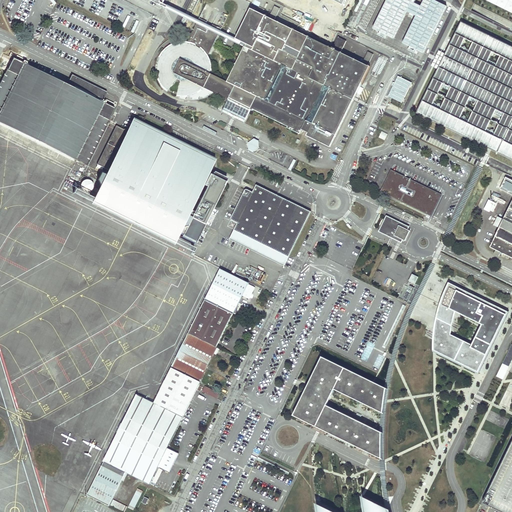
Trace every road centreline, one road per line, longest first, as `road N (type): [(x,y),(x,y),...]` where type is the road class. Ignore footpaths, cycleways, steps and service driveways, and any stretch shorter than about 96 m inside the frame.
road 1 (unclassified): [(0,34),(324,194)]
road 2 (unclassified): [(329,212),(176,511)]
road 3 (unknown): [(251,157),(213,240),(221,252),(291,278)]
